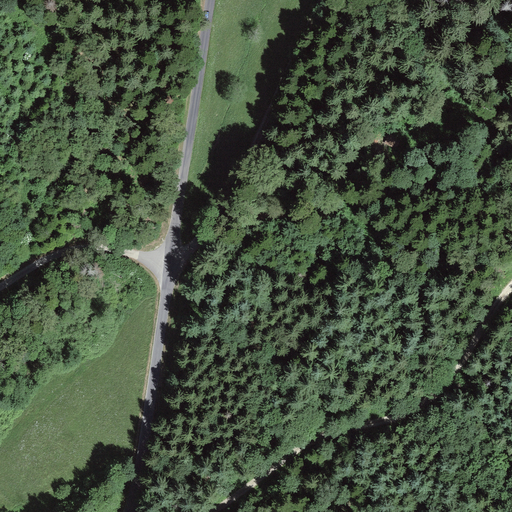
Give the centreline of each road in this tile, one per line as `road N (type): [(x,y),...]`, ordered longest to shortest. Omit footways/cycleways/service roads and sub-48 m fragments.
road 1 (unclassified): [(127,511),(215,0)]
road 2 (track): [(218,511),(294,452),(417,407),(446,385),(511,291)]
road 3 (track): [(320,0),(243,161),(195,243),(171,264)]
road 4 (track): [(0,287),(31,267),(84,251),(171,264)]
